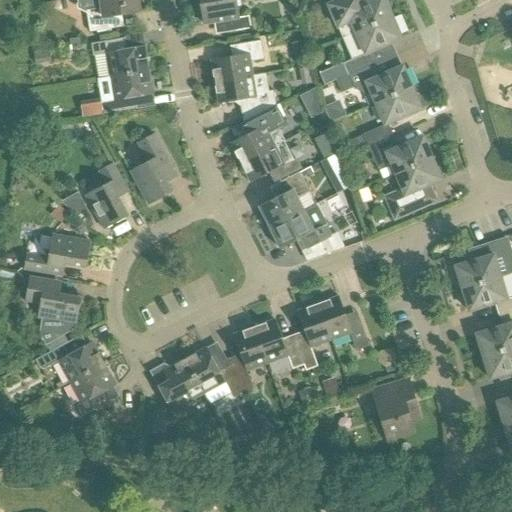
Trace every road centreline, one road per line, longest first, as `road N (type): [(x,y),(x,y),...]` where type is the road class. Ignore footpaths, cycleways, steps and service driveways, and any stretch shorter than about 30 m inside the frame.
road 1 (residential): [(263,289),(130,353),(120,339),(115,294),(135,246),(218,201)]
road 2 (residential): [(445,504),(455,412),(397,242)]
road 3 (residential): [(488,204),(449,76),(448,27),(509,0)]
road 4 (residential): [(218,201),(168,0)]
road 5 (residential): [(397,242),(263,289)]
